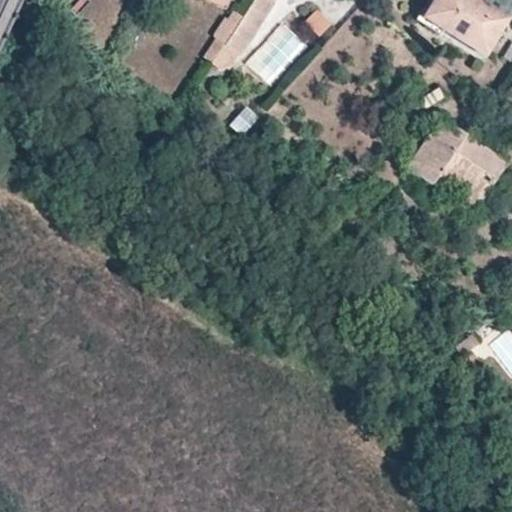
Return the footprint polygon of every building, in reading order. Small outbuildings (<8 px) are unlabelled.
[(238,52),(271,1),(270,0),(250,0),(241,15),(223,41),(223,42),(238,52)] [(280,24),(293,0),(274,0),(266,16),(280,24)] [(504,18),(476,0),(432,0),(422,16),(482,54),(504,18)] [(301,22),(317,36),(329,24),(313,9),(301,22)] [(223,41),(241,15),(232,10),(226,18),(223,16),(212,34),(214,35),(223,41)] [(223,42),(223,41),(214,35),(201,55),(211,61),(223,42)] [(511,59),(511,41),(503,55),(511,59)] [(230,64),(238,52),(223,42),(211,61),(210,62),(219,68),(230,64)] [(236,135),(256,119),(246,106),(226,122),(236,135)] [(504,162),(439,118),(405,167),(430,184),(434,178),(475,206),(504,162)] [(469,348),(477,342),(470,332),(454,345),(461,355),(469,348)] [(479,361),(469,348),(461,355),(470,368),(479,361)]
